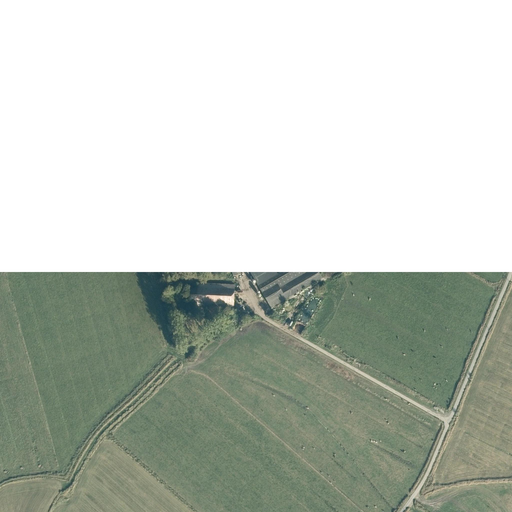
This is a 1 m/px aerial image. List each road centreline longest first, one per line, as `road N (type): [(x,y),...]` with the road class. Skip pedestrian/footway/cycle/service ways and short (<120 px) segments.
road 1 (unclassified): [(262,318),(447,422)]
road 2 (unclassified): [(447,422),(511,279)]
